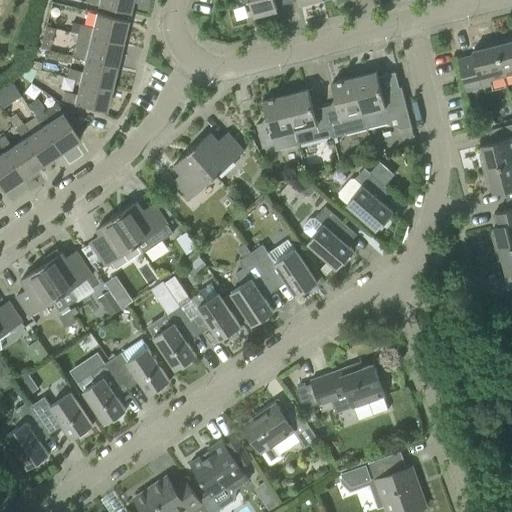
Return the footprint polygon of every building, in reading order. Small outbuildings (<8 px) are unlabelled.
[(128,13),(130,0),(85,0),(85,2),(128,13)] [(240,0),(242,1),(246,3),(250,3),(254,16),(277,10),(274,0),(240,0)] [(121,43),(126,20),(95,13),(92,27),(80,25),(71,23),(69,31),(78,33),(77,33),(90,36),(90,35),(121,43)] [(44,26),(39,47),(49,50),(54,28),(44,26)] [(115,65),(121,43),(90,35),(90,36),(77,33),(72,56),(84,59),(84,58),(115,65)] [(511,40),(511,37),(495,41),(504,76),(511,73),(511,40)] [(504,76),(495,41),(480,45),(481,49),(472,51),(475,63),(459,67),(466,91),(470,90),(491,85),(490,79),(504,76)] [(110,88),(115,65),(84,58),(84,59),(81,72),(69,69),(67,78),(79,81),(110,88)] [(411,126),(401,87),(382,92),(376,71),(354,77),(363,113),(366,129),(387,123),(393,114),(397,113),(401,129),(411,126)] [(363,113),(354,77),(331,83),(336,103),(325,106),(331,130),(332,135),(333,137),(366,129),(363,113)] [(18,92),(10,80),(0,86),(0,95),(4,102),(18,92)] [(104,111),(110,88),(79,81),(76,93),(64,91),(61,101),(85,106),(104,111)] [(331,130),(325,106),(313,109),(308,89),(285,95),(294,131),(298,144),(332,135),(331,130)] [(294,131),(285,95),(263,101),(268,121),(256,124),(261,144),(262,148),(274,145),(275,150),(298,144),(294,131)] [(37,99),(27,106),(34,116),(42,111),(44,110),(37,99)] [(78,139),(67,123),(61,113),(48,122),(42,111),(34,116),(41,127),(42,126),(59,152),(78,139)] [(42,126),(41,127),(30,134),(23,124),(15,129),(22,139),(40,165),(59,152),(42,126)] [(511,124),(509,125),(490,130),(493,142),(481,145),(483,153),(479,154),(483,170),(511,162),(511,124)] [(244,151),(240,147),(227,132),(218,140),(210,132),(192,149),(216,176),(244,151)] [(22,139),(11,147),(4,136),(0,138),(0,147),(3,152),(21,178),(40,165),(22,139)] [(216,176),(192,149),(173,165),(180,173),(171,181),(184,196),(188,200),(216,176)] [(21,178),(3,152),(0,153),(0,189),(1,191),(21,178)] [(511,162),(483,170),(487,186),(491,185),(493,193),(505,190),(509,202),(511,201),(511,162)] [(393,211),(375,196),(384,185),(369,172),(364,167),(355,178),(351,179),(338,192),(339,197),(347,204),(376,230),(381,224),(383,226),(390,219),(388,217),(393,211)] [(173,233),(164,220),(153,203),(143,210),(137,201),(116,215),(141,252),(142,253),(173,233)] [(353,250),(335,234),(345,224),(325,206),(315,217),(310,217),(303,225),(303,231),(311,238),(307,242),(337,269),(342,263),(344,265),(351,257),(348,255),(353,250)] [(511,208),(493,213),(496,225),(494,226),(496,235),(492,236),(496,251),(511,247),(511,208)] [(141,252),(116,215),(96,229),(100,234),(89,241),(100,258),(106,265),(111,262),(115,269),(141,252)] [(186,232),(176,238),(186,254),(196,247),(186,232)] [(317,282),(306,265),(295,249),(289,240),(269,253),(262,244),(251,252),(257,261),(272,283),(283,276),(296,296),(303,291),(304,294),(313,288),(311,286),(317,282)] [(260,291),(272,283),(257,261),(251,252),(244,243),(237,248),(244,258),(239,261),(244,268),(236,274),(242,284),(231,292),(252,325),(259,321),(260,323),(269,318),(267,315),(273,311),(260,291)] [(511,247),(496,251),(500,267),(504,266),(506,274),(511,272),(511,247)] [(92,275),(89,271),(87,267),(76,251),(65,257),(62,252),(59,253),(57,249),(43,258),(46,262),(41,266),(68,306),(76,300),(69,290),(92,275)] [(68,306),(41,266),(20,279),(26,288),(16,295),(30,316),(52,301),(60,311),(68,306)] [(234,330),(240,326),(210,282),(198,291),(199,292),(179,306),(194,328),(206,320),(219,340),(225,336),(227,338),(235,333),(234,330)] [(0,336),(22,322),(19,317),(8,301),(0,305),(0,349),(1,348),(0,340),(0,336)] [(196,355),(183,336),(194,328),(179,306),(147,328),(164,352),(175,369),(182,365),(183,368),(192,362),(190,360),(196,355)] [(35,361),(51,356),(44,338),(28,344),(35,361)] [(163,385),(169,380),(141,339),(109,360),(124,382),(135,375),(149,394),(155,390),(157,393),(165,387),(163,385)] [(90,373),(77,382),(83,391),(94,407),(105,424),(111,419),(113,422),(121,416),(119,414),(125,410),(112,390),(124,382),(109,360),(90,373)] [(385,395),(374,363),(354,370),(352,365),(310,380),(319,403),(347,393),(356,420),(388,409),(383,396),(385,395)] [(0,389),(13,381),(7,372),(0,377),(0,389)] [(26,372),(15,379),(26,396),(38,389),(26,372)] [(86,429),(92,425),(70,392),(50,405),(44,396),(32,404),(47,427),(58,419),(72,439),(78,434),(79,437),(88,431),(86,429)] [(273,443),(292,430),(304,447),(318,438),(312,430),(292,400),(279,409),(275,403),(243,425),(254,441),(260,450),(259,451),(260,452),(261,451),(270,465),(282,457),(273,443)] [(35,435),(47,427),(32,404),(29,401),(13,411),(12,419),(18,427),(6,435),(28,468),(34,464),(35,466),(44,461),(42,458),(48,454),(35,435)] [(244,473),(247,462),(252,459),(237,436),(225,444),(222,439),(207,449),(211,454),(203,460),(200,456),(190,462),(201,479),(212,496),(228,486),(235,488),(248,479),(244,473)] [(406,469),(400,451),(371,462),(370,459),(336,470),(341,483),(350,491),(369,485),(377,508),(385,505),(387,511),(409,511),(425,506),(411,467),(406,469)] [(189,511),(202,503),(185,478),(173,486),(166,476),(133,498),(142,511),(179,511),(186,507),(189,511)] [(264,481),(254,487),(260,496),(269,490),(264,481)] [(267,500),(266,507),(270,511),(279,505),(274,496),(267,500)]
